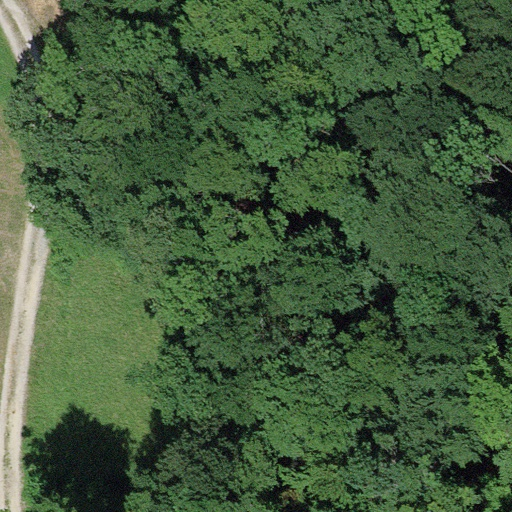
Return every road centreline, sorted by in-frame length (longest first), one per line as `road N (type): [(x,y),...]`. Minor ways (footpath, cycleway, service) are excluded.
road 1 (track): [(55,163),(22,291),(1,511)]
road 2 (track): [(55,163),(121,0)]
road 3 (track): [(0,22),(55,163)]
